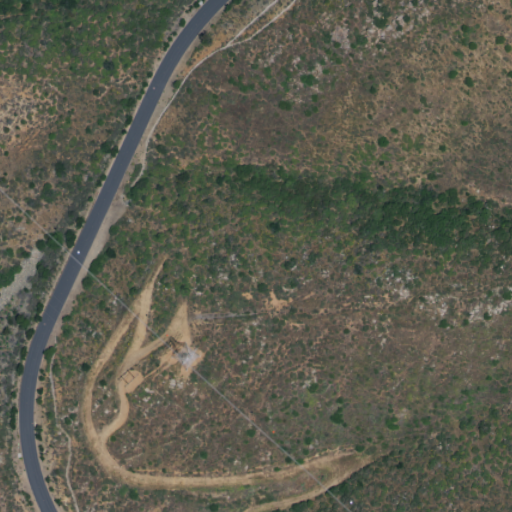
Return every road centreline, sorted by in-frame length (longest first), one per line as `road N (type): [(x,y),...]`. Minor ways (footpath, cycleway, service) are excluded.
road 1 (track): [(250,511),(302,499),(334,477),(321,461),(274,480),(199,484),(117,476),(95,440),(87,391),(141,295),(130,356),(110,386),(122,413),(95,440)]
road 2 (residential): [(216,0),(185,43),(92,259)]
road 3 (residential): [(49,511),(28,419),(42,342),(92,259)]
